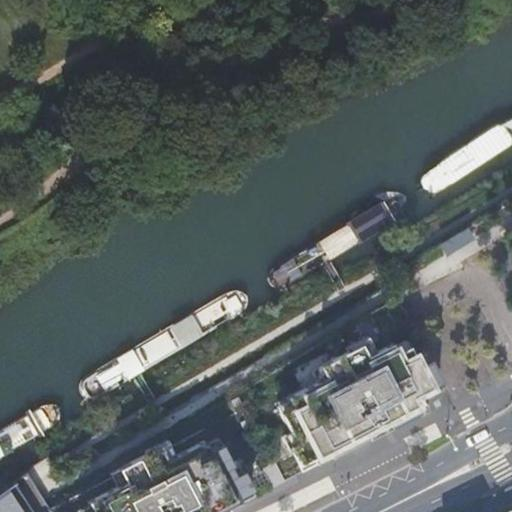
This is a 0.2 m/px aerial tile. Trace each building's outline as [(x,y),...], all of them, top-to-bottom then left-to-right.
[(429,194),(433,197),(437,197),(442,195),(511,147),(511,119),(426,179),(425,183),(425,190),(429,194)] [(275,290),(279,291),(286,287),(297,283),(395,223),(400,214),(401,208),(397,207),(387,204),(380,206),(366,213),(286,261),(272,272),(267,278),(267,284),(270,288),(275,290)] [(81,381),(79,386),(78,389),(78,393),(80,397),(84,401),(90,402),(95,401),(236,319),(240,316),(244,312),(246,307),(245,301),(243,298),(237,295),(231,294),(224,297),(87,377),(81,381)] [(358,319),(225,399),(232,413),(167,446),(171,455),(200,440),(201,443),(214,436),(218,444),(227,462),(236,458),(243,470),(240,472),(253,496),(271,487),(259,463),(270,457),(282,481),(300,472),(287,448),(285,449),(278,436),(287,431),(277,413),(274,406),(286,399),(284,397),(313,382),(306,369),(317,363),(318,364),(343,351),(341,347),(364,335),(372,351),(388,343),(390,346),(402,339),(406,346),(412,358),(422,352),(405,318),(395,298),(358,319)] [(364,335),(341,347),(343,351),(357,344),(363,355),(372,351),(364,335)] [(402,339),(390,346),(393,353),(406,346),(402,339)] [(287,448),(300,472),(366,438),(366,437),(363,432),(384,421),(387,426),(416,412),(409,397),(416,393),(437,382),(427,362),(416,366),(412,358),(406,346),(393,353),(390,346),(388,343),(372,351),(363,355),(357,344),(343,351),(318,364),(316,366),(322,377),(313,382),(284,397),(286,399),(290,406),(277,413),(287,431),(289,434),(291,433),(295,442),(287,446),(287,448)] [(412,358),(416,366),(427,362),(422,352),(412,358)] [(318,364),(317,363),(306,369),(313,382),(322,377),(316,366),(318,364)] [(416,393),(409,397),(416,412),(424,408),(416,393)] [(290,406),(286,399),(274,406),(277,413),(290,406)] [(0,459),(52,429),(57,426),(60,422),(62,415),(61,411),(58,409),(51,407),(44,407),(8,427),(0,431),(0,459)] [(366,438),(367,441),(389,429),(388,426),(387,426),(384,421),(363,432),(366,437),(366,438)] [(287,431),(278,436),(285,449),(287,448),(287,446),(295,442),(291,433),(289,434),(287,431)] [(201,443),(205,450),(218,444),(214,436),(201,443)] [(163,437),(139,449),(142,453),(155,446),(162,459),(171,455),(167,446),(163,437)] [(117,466),(115,468),(121,481),(112,486),(84,500),(85,502),(89,510),(85,511),(222,511),(253,496),(240,472),(239,470),(231,474),(227,466),(229,465),(227,462),(218,444),(205,450),(201,443),(200,440),(171,455),(162,459),(155,446),(142,453),(117,466)] [(259,463),(271,487),(282,481),(270,457),(259,463)] [(243,470),(236,458),(227,462),(229,465),(227,466),(231,474),(239,470),(240,472),(243,470)] [(117,466),(116,465),(105,471),(105,472),(112,486),(121,481),(115,468),(117,466)] [(105,472),(47,507),(50,511),(74,511),(73,509),(85,502),(84,500),(112,486),(105,472)] [(0,511),(33,511),(18,487),(14,481),(0,490),(0,511)] [(73,509),(74,511),(85,511),(89,510),(85,502),(73,509)]
